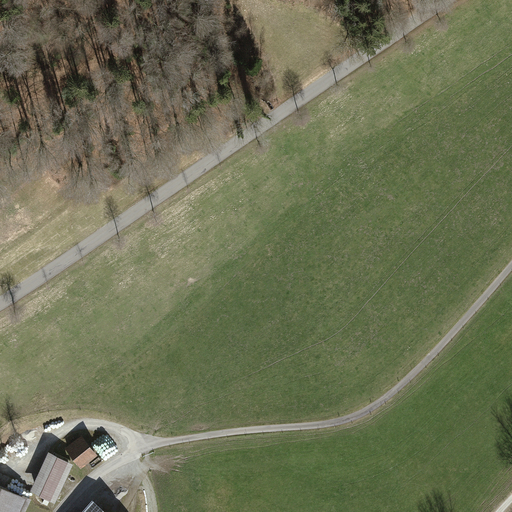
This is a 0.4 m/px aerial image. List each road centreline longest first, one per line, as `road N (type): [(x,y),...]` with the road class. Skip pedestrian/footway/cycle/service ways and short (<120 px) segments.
road 1 (unclassified): [(0,303),(447,0)]
road 2 (track): [(511,265),(395,389),(367,408),(325,424),(141,449),(99,472),(58,511)]
road 3 (track): [(5,471),(76,426),(123,431),(141,449)]
